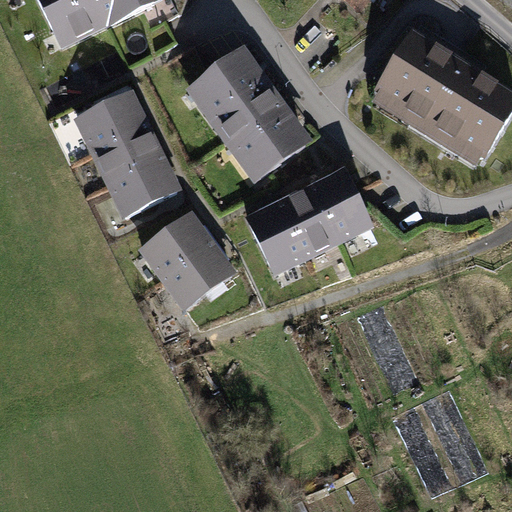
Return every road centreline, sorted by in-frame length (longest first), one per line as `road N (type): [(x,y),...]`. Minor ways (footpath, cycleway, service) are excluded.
road 1 (residential): [(511,198),(445,211),(412,193),(340,127),(240,0)]
road 2 (track): [(176,351),(410,280),(511,228)]
